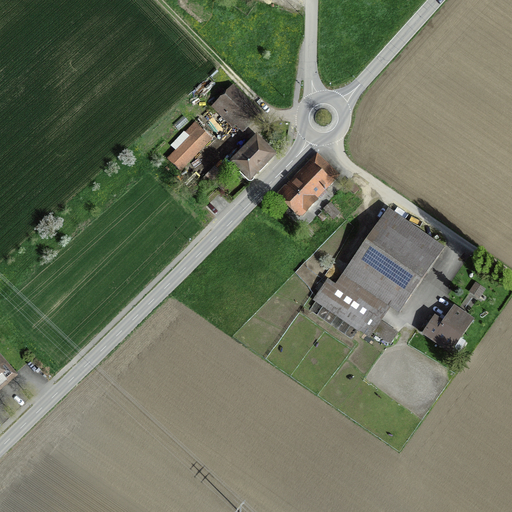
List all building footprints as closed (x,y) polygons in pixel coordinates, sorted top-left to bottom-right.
[(235,85),(212,108),(240,136),(263,113),(235,85)] [(201,126),(169,159),(184,173),(215,140),(201,126)] [(256,138),(230,163),(250,183),(276,157),(256,138)] [(325,153),(281,198),(304,220),(348,175),(325,153)] [(215,166),(202,179),(211,188),(224,175),(215,166)] [(340,285),(382,315),(387,308),(403,319),(450,250),(392,210),(340,285)] [(382,315),(340,285),(329,278),(315,299),(369,336),(371,332),(379,321),(382,315)] [(485,288),(477,283),(472,289),(480,295),(485,288)] [(438,313),(423,335),(452,355),(475,320),(454,306),(445,318),(438,313)] [(396,334),(379,321),(371,332),(388,344),(396,334)] [(0,386),(13,376),(0,361),(0,386)]
